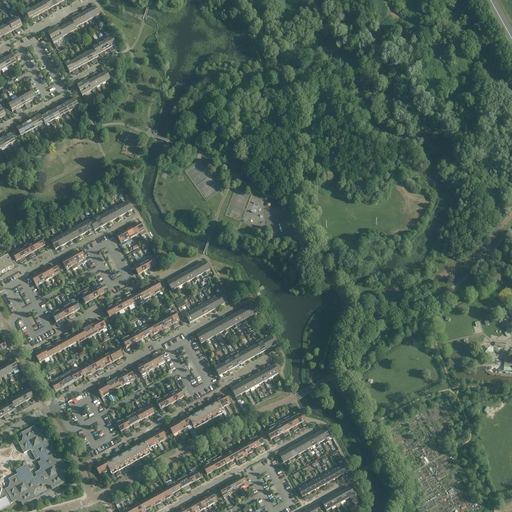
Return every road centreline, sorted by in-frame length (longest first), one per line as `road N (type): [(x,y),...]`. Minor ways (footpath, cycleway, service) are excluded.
road 1 (residential): [(55,403),(13,320),(100,267)]
road 2 (residential): [(180,370),(77,428),(55,403)]
